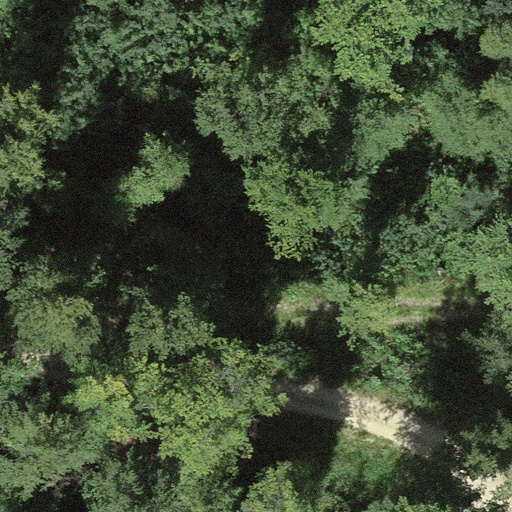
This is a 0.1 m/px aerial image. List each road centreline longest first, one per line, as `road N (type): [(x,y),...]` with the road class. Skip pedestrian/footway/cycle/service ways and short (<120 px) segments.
road 1 (track): [(0,354),(350,402),(465,465),(490,511)]
road 2 (track): [(24,357),(199,327),(511,309)]
